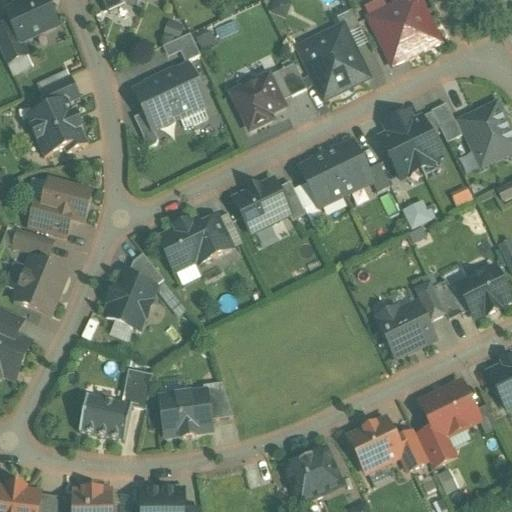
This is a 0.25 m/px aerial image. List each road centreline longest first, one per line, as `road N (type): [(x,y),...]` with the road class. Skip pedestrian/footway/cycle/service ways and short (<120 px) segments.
road 1 (residential): [(511,335),(318,430),(244,455),(111,467),(0,452)]
road 2 (residential): [(109,231),(441,69),(470,62),(511,82)]
road 3 (residential): [(109,231),(70,336),(25,419),(0,442)]
road 4 (residential): [(74,0),(108,89),(116,142),(109,231)]
